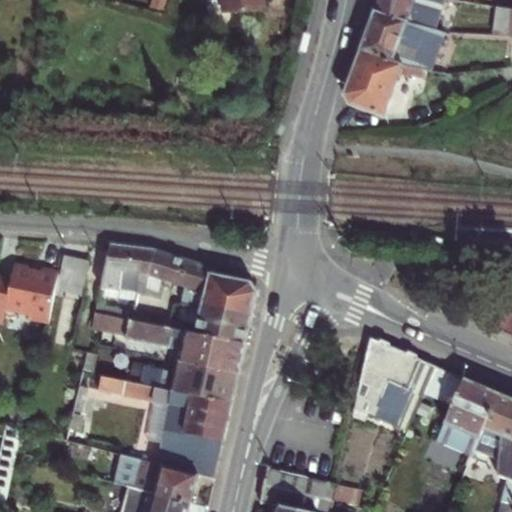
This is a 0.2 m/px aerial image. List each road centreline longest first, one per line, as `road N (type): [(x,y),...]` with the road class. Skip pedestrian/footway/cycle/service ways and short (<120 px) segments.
road 1 (residential): [(290,274),(156,234),(0,221)]
road 2 (secondary): [(290,274),(261,360),(238,485)]
road 3 (secondary): [(238,485),(312,326),(320,286)]
road 4 (secondary): [(346,0),(303,157),(298,206)]
road 5 (tertiary): [(320,286),(511,370)]
